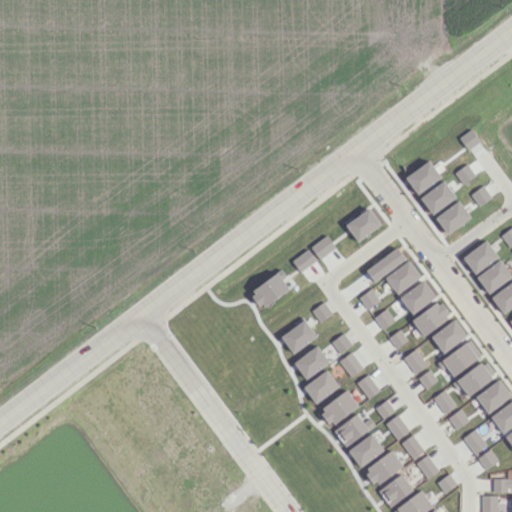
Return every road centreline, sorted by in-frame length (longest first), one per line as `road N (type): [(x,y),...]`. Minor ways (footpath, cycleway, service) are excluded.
road 1 (secondary): [(511,31),(0,421)]
road 2 (residential): [(355,153),(511,363)]
road 3 (residential): [(290,511),(143,314)]
